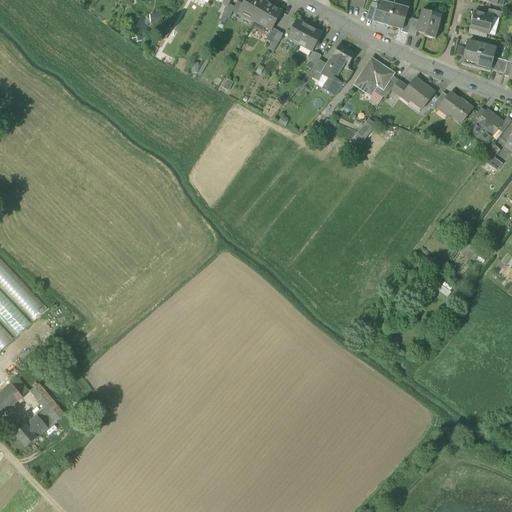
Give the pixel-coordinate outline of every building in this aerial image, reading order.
[(239,13),(255,22),(265,3),(259,0),(245,0),(243,5),(238,13),(239,13)] [(238,2),(234,8),(232,12),(238,16),(239,13),(238,13),(243,5),(238,2)] [(377,23),(388,26),(393,6),(379,2),(378,5),(374,19),(378,20),(377,23)] [(282,12),(265,3),(255,22),(256,22),(258,18),(274,26),(282,12)] [(367,17),(374,19),(378,5),(372,3),(367,17)] [(228,19),(232,12),(234,8),(229,5),(228,7),(228,6),(222,16),(228,19)] [(409,10),(393,6),(388,26),(400,30),(401,26),(403,27),(402,30),(403,30),(406,19),(409,10)] [(425,37),(435,40),(441,20),(430,17),(432,13),(422,10),(419,21),(416,32),(417,33),(419,33),(422,32),(426,33),(425,37)] [(499,19),(501,20),(502,13),(489,10),(487,15),(494,17),(493,18),(499,19)] [(487,34),(489,35),(493,18),(494,17),(487,15),(474,12),(470,30),(487,34)] [(163,24),(162,13),(150,15),(151,25),(163,24)] [(258,18),(256,22),(271,31),(272,31),(273,29),(274,26),(258,18)] [(493,18),(489,35),(495,37),(499,19),(493,18)] [(402,33),(408,34),(412,21),(406,19),(403,30),(402,30),(402,33)] [(412,19),(412,21),(408,34),(416,37),(417,33),(416,32),(419,21),(412,19)] [(297,21),(288,37),(300,44),(309,28),(309,27),(297,21)] [(167,28),(161,38),(166,40),(171,31),(167,28)] [(315,31),(309,28),(300,44),(299,45),(312,53),(322,35),(315,31)] [(266,40),(272,43),(278,32),(273,29),(272,31),(271,31),(266,40)] [(486,39),(487,34),(470,30),(468,34),(486,39)] [(283,35),(278,32),(272,43),(277,46),(283,35)] [(511,42),(511,40),(509,35),(503,38),(507,45),(511,42)] [(299,45),(300,44),(288,37),(286,36),(285,38),(286,38),(283,43),(296,51),(299,45)] [(464,61),(491,68),(493,58),(496,49),(468,42),(464,61)] [(273,53),(277,46),(272,43),(268,50),(273,53)] [(323,90),(335,97),(346,85),(353,73),(348,70),(349,70),(348,67),(355,54),(340,45),(328,65),(321,75),(321,76),(322,76),(329,80),(323,90)] [(310,63),(315,66),(319,60),(321,57),(315,53),(310,63)] [(491,71),(504,75),(507,62),(493,58),(491,68),(492,68),(491,71)] [(365,70),(361,76),(371,82),(378,87),(382,90),(383,91),(392,76),(394,75),(378,64),(378,63),(372,59),(368,66),(367,65),(364,70),(365,70)] [(198,73),(197,75),(201,77),(209,62),(205,60),(198,73)] [(328,65),(319,60),(315,66),(312,69),(321,75),(328,65)] [(312,77),(318,83),(322,76),(321,76),(321,75),(312,69),(309,74),(312,77)] [(300,84),(304,87),(312,77),(309,74),(300,84)] [(329,80),(322,76),(318,83),(317,86),(323,90),(329,80)] [(364,92),(371,82),(361,76),(354,86),(364,92)] [(385,99),(391,91),(399,81),(392,76),(383,91),(382,90),(379,95),(385,99)] [(233,83),(226,79),(221,88),(228,92),(233,83)] [(411,101),(422,110),(434,94),(415,79),(408,88),(403,95),(411,101)] [(408,88),(399,81),(391,91),(400,98),(403,95),(408,88)] [(364,92),(372,97),(378,87),(371,82),(364,92)] [(304,87),(300,84),(293,92),(299,97),(306,89),(304,87)] [(378,109),(385,99),(379,95),(382,90),(378,87),(372,97),(370,103),(378,109)] [(431,108),(436,111),(440,106),(448,97),(443,93),(431,108)] [(449,114),(462,124),(473,109),(464,103),(464,104),(450,93),(448,97),(440,106),(449,113),(449,114)] [(422,110),(411,101),(407,106),(418,115),(422,110)] [(471,121),(476,125),(486,112),(481,109),(471,121)] [(476,125),(492,137),(498,130),(503,123),(488,110),(486,112),(476,125)] [(278,123),(285,127),(289,122),(282,117),(278,123)] [(498,130),(502,134),(511,122),(507,118),(503,123),(498,130)] [(366,123),(373,127),(375,124),(369,119),(366,123)] [(394,127),(380,122),(378,127),(391,133),(394,127)] [(354,139),(361,143),(373,128),(373,127),(366,123),(354,139)] [(486,145),(492,137),(476,125),(470,133),(486,145)] [(502,134),(498,130),(492,137),(497,141),(502,134)] [(321,145),(314,139),(307,146),(315,152),(321,145)] [(361,143),(354,139),(350,144),(357,149),(361,143)] [(495,146),(490,152),(496,157),(501,150),(495,146)] [(479,154),(484,157),(488,153),(483,149),(479,154)] [(483,161),(498,171),(503,165),(494,158),(496,157),(490,152),(483,161)] [(470,261),(477,251),(469,245),(462,256),(470,261)] [(9,269),(0,259),(0,272),(2,275),(9,269)] [(443,268),(437,263),(431,271),(437,276),(443,268)] [(451,293),(442,286),(438,291),(447,298),(451,293)] [(31,323),(0,290),(0,315),(19,335),(31,323)] [(0,349),(1,351),(14,339),(0,323),(0,349)] [(19,379),(12,385),(22,397),(29,392),(30,391),(28,391),(19,379)] [(30,392),(45,409),(51,416),(56,423),(65,416),(39,384),(30,392)] [(0,416),(22,397),(12,385),(0,395),(0,416)] [(37,416),(43,423),(51,416),(45,409),(37,416)] [(37,439),(49,429),(43,423),(37,416),(26,425),(37,439)] [(56,423),(51,416),(43,423),(49,429),(56,423)] [(14,435),(26,449),(37,439),(26,425),(14,435)]
